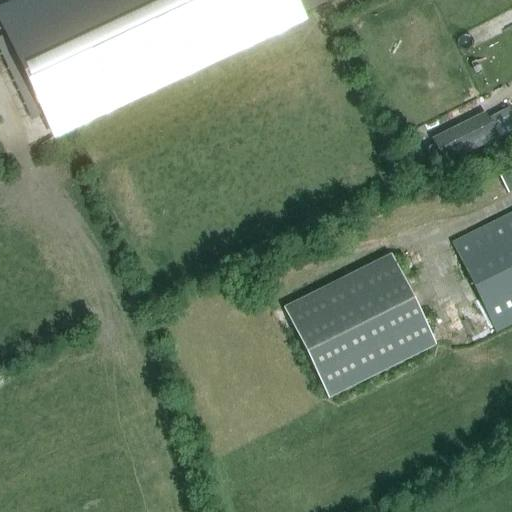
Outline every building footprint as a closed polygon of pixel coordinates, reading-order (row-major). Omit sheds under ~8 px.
[(303,16),(301,12),(295,0),(30,0),(0,14),(0,22),(52,133),(303,16)] [(295,0),(301,12),(327,0),(295,0)] [(0,51),(32,119),(43,114),(5,33),(0,35),(0,51)] [(449,160),(506,139),(496,111),(438,132),(449,160)] [(496,333),(511,324),(511,213),(452,243),(496,333)] [(329,400),(436,346),(390,255),(283,309),(329,400)]
